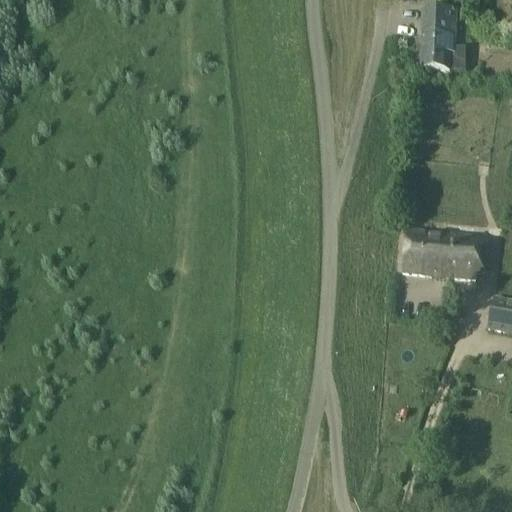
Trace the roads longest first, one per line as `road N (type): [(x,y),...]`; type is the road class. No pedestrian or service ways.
road 1 (unclassified): [(313,0),(329,197),(321,374)]
road 2 (unclassified): [(294,511),(321,374)]
road 3 (unclassified): [(321,374),(346,511)]
